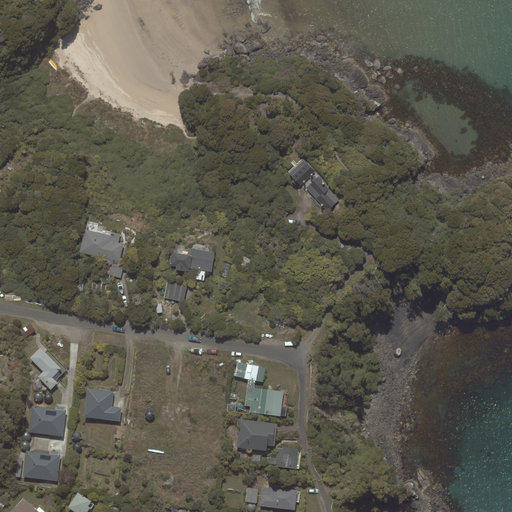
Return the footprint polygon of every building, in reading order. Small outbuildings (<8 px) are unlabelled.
[(312,181),(305,188),(327,211),(340,200),(318,176),(317,178),(313,173),(315,171),(304,160),(289,173),(294,178),(290,182),(293,186),(295,184),(296,185),(298,183),(300,185),(309,177),(312,181)] [(110,235),(84,229),(78,252),(105,259),(104,262),(112,264),(110,275),(120,278),(123,266),(119,265),(124,244),(119,243),(121,234),(111,231),(110,235)] [(189,255),(172,253),(170,265),(176,266),(176,269),(190,272),(190,268),(193,269),(191,278),(204,281),(205,271),(212,272),(215,252),(191,248),(189,255)] [(167,281),(164,298),(184,302),(188,285),(167,281)] [(24,338),(36,331),(31,323),(19,330),(24,338)] [(45,352),(40,348),(30,358),(43,371),(37,377),(51,390),(58,383),(56,381),(67,369),(48,349),(45,352)] [(265,367),(237,362),(234,376),(248,379),(255,380),(262,382),(265,367)] [(248,379),(246,393),(252,394),(253,388),(254,388),(255,380),(248,379)] [(114,391),(87,388),(84,417),(120,421),(122,408),(112,406),(114,391)] [(250,406),(249,412),(280,417),(281,416),(286,416),(287,407),(282,407),(284,392),(254,388),(253,388),(252,394),(246,393),(245,406),(250,406)] [(235,413),(236,404),(228,404),(227,412),(235,413)] [(32,406),(29,432),(63,437),(66,410),(65,410),(65,407),(56,406),(55,409),(32,406)] [(240,419),(236,447),(241,448),(241,449),(246,450),(246,448),(267,451),(267,445),(273,446),(275,446),(277,424),(275,424),(275,423),(240,419)] [(276,466),(296,469),(299,469),(301,453),(298,452),(299,449),(282,447),(282,449),(278,448),(276,458),(268,457),(267,463),(276,465),(276,466)] [(26,450),(23,477),(57,481),(61,455),(59,455),(59,452),(50,451),(50,453),(26,450)] [(245,502),(257,503),(259,489),(247,487),(245,502)] [(295,510),(297,490),(270,487),(270,488),(263,487),(262,494),(261,494),(260,503),(260,506),(295,510)] [(92,501),(78,492),(67,507),(74,511),(84,511),(85,511),(87,511),(90,508),(88,506),(92,501)] [(34,508),(23,498),(11,511),(10,511),(45,511),(39,507),(37,510),(36,509),(35,508),(34,508)]
